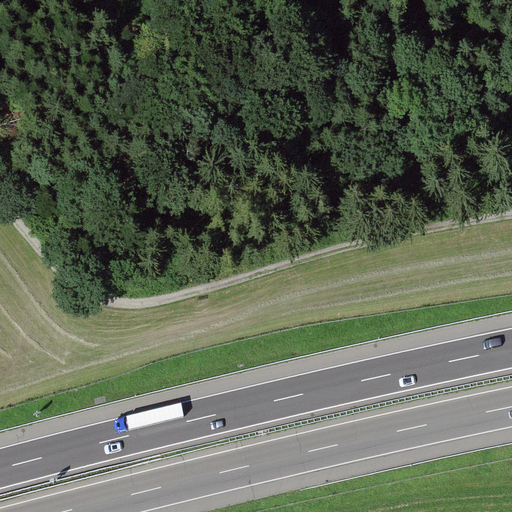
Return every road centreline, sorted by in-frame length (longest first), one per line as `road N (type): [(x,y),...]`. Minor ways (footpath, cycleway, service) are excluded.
road 1 (track): [(0,199),(71,279),(99,300),(137,307),(511,213)]
road 2 (motorway): [(511,348),(0,469)]
road 3 (motorway): [(71,511),(511,408)]
